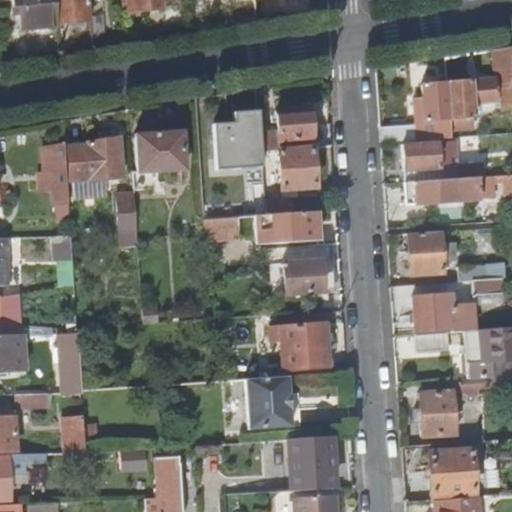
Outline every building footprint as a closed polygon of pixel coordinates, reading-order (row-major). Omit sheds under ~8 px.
[(54,29),(52,0),(11,0),(12,8),(17,8),(18,30),(54,29)] [(88,22),(87,19),(86,0),(54,0),(55,24),(88,22)] [(146,6),(158,5),(157,2),(170,1),(170,0),(126,0),(127,14),(147,13),(146,6)] [(87,19),(88,22),(88,41),(102,39),(100,17),(87,19)] [(511,60),(511,49),(491,52),(492,79),(500,78),(502,113),(511,112),(511,60)] [(445,85),(448,133),(468,132),(468,120),(472,120),(472,117),(477,116),(476,105),(494,104),(492,82),(445,85)] [(449,141),(448,133),(445,85),(421,86),(421,100),(412,101),(413,126),(378,128),(379,146),(416,143),(440,141),(449,141)] [(276,143),(308,141),(306,110),(274,111),(276,143)] [(237,154),(236,141),(236,132),(217,133),(216,124),(216,117),(198,117),(201,166),(197,166),(198,190),(210,189),(209,164),(237,163),(237,154)] [(235,123),(216,124),(217,133),(236,132),(235,123)] [(155,137),(135,138),(138,174),(183,171),(180,138),(155,140),(155,137)] [(69,180),(101,179),(120,178),(118,140),(83,142),(84,145),(67,146),(69,180)] [(308,141),(276,143),(276,150),(309,148),(308,141)] [(55,202),(67,202),(64,148),(44,150),(47,187),(54,186),(55,199),(55,202)] [(309,148),(276,150),(275,150),(276,189),(311,188),(309,148)] [(400,187),(438,184),(437,173),(447,172),(446,165),(453,164),(452,148),(398,151),(400,187)] [(452,183),(480,181),(478,166),(451,167),(452,183)] [(263,200),(264,216),(290,214),(289,200),(268,201),(267,168),(261,169),(263,200)] [(452,183),(438,184),(400,187),(402,207),(492,201),(491,191),(511,189),(511,180),(511,178),(480,181),(452,183)] [(101,179),(69,180),(70,200),(102,198),(101,179)] [(47,187),(41,187),(42,200),(55,199),(54,186),(47,187)] [(137,249),(133,197),(116,198),(120,250),(137,249)] [(242,212),(242,202),(242,197),(206,199),(207,214),(242,212)] [(263,200),(242,202),(242,212),(243,217),(252,217),(264,216),(263,200)] [(67,202),(55,202),(56,222),(69,222),(67,202)] [(264,216),(252,217),(254,245),(316,241),(314,212),(290,214),(264,216)] [(236,218),(200,220),(202,240),(237,237),(236,218)] [(436,250),(435,237),(405,240),(408,281),(439,279),(438,266),(450,265),(449,249),(436,250)] [(329,260),(280,264),(282,296),(331,293),(329,260)] [(456,287),(471,286),(484,284),(483,269),(454,272),(456,287)] [(501,283),(484,284),(471,286),(472,300),(502,297),(501,283)] [(0,326),(13,326),(12,293),(0,295),(0,326)] [(447,336),(462,334),(472,333),(470,309),(448,310),(448,299),(410,302),(413,336),(447,333),(447,336)] [(155,308),(142,310),(143,324),(156,323),(155,308)] [(320,324),(279,326),(279,340),(280,371),(323,368),(320,324)] [(0,334),(18,334),(18,326),(13,326),(0,326),(0,334)] [(266,340),(279,340),(279,326),(266,326),(266,340)] [(511,329),(472,333),(462,334),(465,379),(492,377),(493,382),(511,380),(511,372),(511,361),(511,329)] [(81,392),(81,388),(77,332),(66,333),(70,392),(81,392)] [(0,334),(0,373),(9,374),(8,357),(1,357),(0,334)] [(445,336),(413,339),(415,355),(445,352),(445,336)] [(285,376),(242,379),(247,429),(290,425),(288,409),(283,409),(282,394),(287,393),(285,376)] [(497,386),(486,387),(486,396),(497,395),(497,386)] [(486,396),(486,387),(470,388),(471,397),(486,396)] [(449,399),(471,397),(470,388),(449,389),(449,395),(449,399)] [(56,404),(55,393),(20,394),(21,406),(56,404)] [(451,438),(449,399),(449,395),(415,397),(418,441),(451,438)] [(0,449),(12,449),(10,407),(0,407),(0,449)] [(66,450),(85,449),(83,417),(64,418),(66,450)] [(350,437),(318,439),(319,461),(352,461),(350,437)] [(35,455),(0,456),(0,498),(4,499),(3,466),(35,464),(35,455)] [(424,460),(427,503),(470,500),(468,457),(424,460)] [(150,500),(143,500),(143,511),(173,511),(172,460),(152,460),(153,500),(150,500)] [(335,511),(334,499),(291,501),(291,511),(335,511)] [(477,511),(477,503),(431,507),(431,511),(477,511)]
